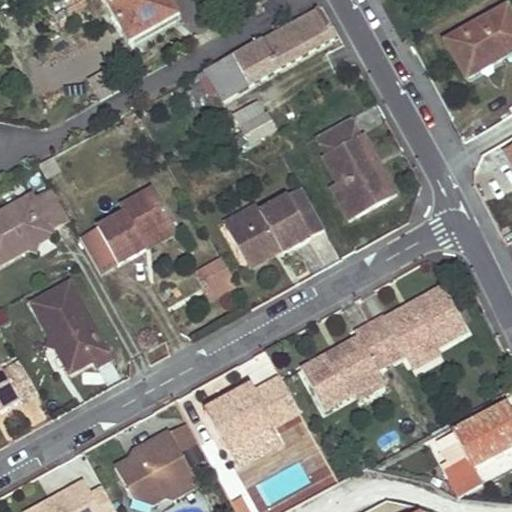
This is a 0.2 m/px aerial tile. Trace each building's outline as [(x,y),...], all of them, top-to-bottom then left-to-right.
[(106,0),(130,42),(169,20),(158,0),(106,0)] [(180,22),(167,0),(158,0),(169,20),(130,42),(134,48),(180,22)] [(511,54),(511,15),(508,8),(445,44),(463,74),(488,60),(491,67),(511,54)] [(224,105),(337,42),(321,15),(265,46),(262,42),(207,73),(224,105)] [(491,67),(488,60),(463,74),(468,83),(493,69),(491,67)] [(99,101),(117,92),(108,74),(90,83),(99,101)] [(508,118),(504,109),(496,114),(501,123),(508,118)] [(274,133),(261,110),(236,125),(249,148),(274,133)] [(350,121),(316,140),(326,158),(322,160),(337,186),(356,220),(389,202),(382,190),(390,186),(380,169),(377,170),(373,162),(376,160),(363,137),(359,139),(350,121)] [(52,160),(39,167),(46,180),(59,173),(52,160)] [(337,186),(330,190),(349,224),(356,220),(337,186)] [(390,186),(382,190),(389,202),(396,198),(390,186)] [(32,196),(0,213),(0,266),(54,236),(52,231),(69,222),(52,191),(34,200),(32,196)] [(301,191),(287,199),(310,241),(324,233),(301,191)] [(98,231),(118,268),(147,252),(143,246),(174,228),(154,192),(121,210),(125,216),(98,231)] [(275,245),(281,256),(310,241),(287,199),(226,232),(243,263),(275,245)] [(101,278),(118,268),(98,231),(80,241),(101,278)] [(275,245),(243,263),(249,274),(281,256),(275,245)] [(232,280),(222,262),(203,273),(212,291),(232,280)] [(238,290),(232,280),(212,291),(217,301),(238,290)] [(111,362),(69,285),(30,307),(69,378),(92,365),(96,370),(111,362)] [(333,355),(302,371),(325,414),(354,398),(383,383),(378,374),(405,359),(410,368),(439,353),(468,337),(444,292),(413,308),(416,313),(390,327),(387,322),(386,320),(356,336),(359,341),(361,345),(335,359),(333,355)] [(413,308),(387,322),(390,327),(416,313),(413,308)] [(333,355),(335,359),(361,345),(359,341),(333,355)] [(443,360),(439,353),(410,368),(414,375),(443,360)] [(26,375),(20,365),(3,375),(1,371),(0,371),(0,414),(19,404),(9,385),(26,375)] [(78,396),(105,390),(100,370),(74,376),(78,396)] [(21,407),(39,398),(26,375),(9,385),(19,404),(21,407)] [(301,416),(283,382),(255,398),(252,392),(233,403),(236,408),(229,412),(226,406),(206,417),(227,456),(301,416)] [(387,390),(383,383),(354,398),(358,405),(387,390)] [(233,403),(226,406),(229,412),(236,408),(233,403)] [(511,449),(511,412),(508,405),(454,434),(469,463),(458,469),(446,476),(459,501),(485,487),(475,470),(511,449)] [(469,463),(454,434),(443,440),(458,469),(469,463)] [(199,490),(170,435),(135,454),(137,458),(116,470),(134,501),(153,508),(167,500),(173,504),(199,490)] [(235,511),(278,511),(334,494),(317,442),(240,467),(241,470),(224,475),(235,511)] [(115,511),(104,491),(89,500),(82,487),(69,494),(71,499),(63,503),(60,499),(35,511),(115,511)] [(69,494),(60,499),(63,503),(71,499),(69,494)]
